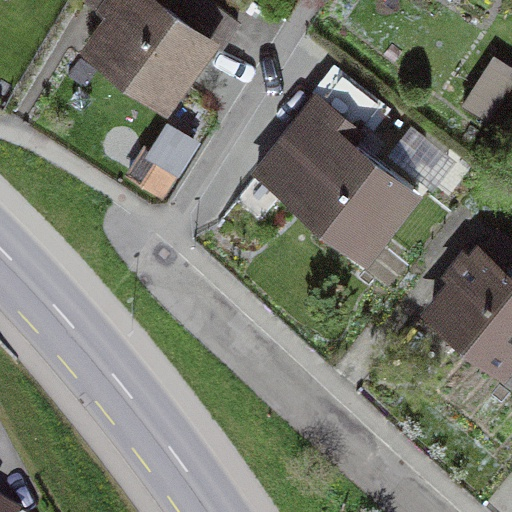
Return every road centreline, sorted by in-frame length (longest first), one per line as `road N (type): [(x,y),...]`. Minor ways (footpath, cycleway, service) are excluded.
road 1 (residential): [(448,511),(216,286),(174,233)]
road 2 (secondary): [(0,252),(64,320),(214,511)]
